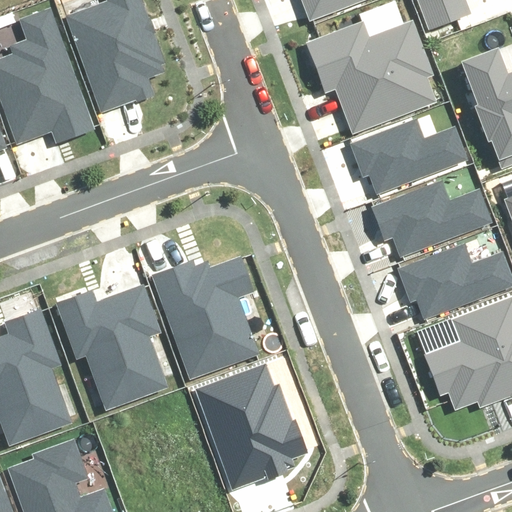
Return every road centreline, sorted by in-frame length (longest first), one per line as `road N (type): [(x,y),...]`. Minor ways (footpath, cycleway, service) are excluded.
road 1 (residential): [(257,144),(406,511)]
road 2 (residential): [(257,144),(0,238)]
road 3 (residential): [(204,0),(257,144)]
